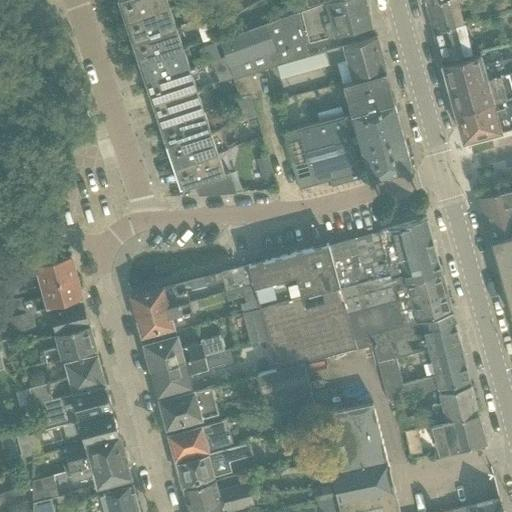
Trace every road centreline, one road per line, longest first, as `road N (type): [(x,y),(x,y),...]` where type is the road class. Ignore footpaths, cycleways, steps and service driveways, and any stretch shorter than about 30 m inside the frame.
road 1 (residential): [(166,511),(102,269),(114,236),(148,221)]
road 2 (residential): [(148,221),(308,210),(442,171)]
road 3 (tertiary): [(511,429),(442,171)]
road 4 (residential): [(148,221),(76,0)]
road 5 (tertiary): [(442,171),(394,0)]
